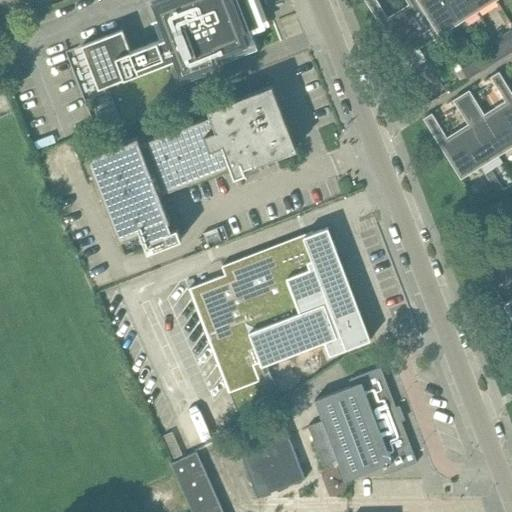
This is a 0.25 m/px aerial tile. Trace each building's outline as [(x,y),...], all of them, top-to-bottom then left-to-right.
[(114,104),(119,102),(180,78),(257,48),(250,30),(260,26),(250,0),(152,0),(150,1),(165,38),(130,51),(122,29),(81,45),(98,89),(107,85),(114,104)] [(387,17),(376,0),(364,0),(401,59),(420,47),(398,11),(387,17)] [(440,35),(417,0),(405,0),(408,4),(398,11),(420,47),(440,35),(439,35),(440,35)] [(459,23),(444,0),(417,0),(440,35),(459,23)] [(470,0),(444,0),(459,23),(477,12),(470,0)] [(496,0),(495,0),(470,0),(477,12),(496,0)] [(511,28),(495,40),(499,46),(505,55),(511,50),(511,28)] [(486,54),(492,63),(505,55),(499,46),(486,54)] [(462,70),(467,79),(480,71),(475,62),(462,70)] [(511,136),(511,93),(498,72),(490,77),(505,101),(494,108),(511,136)] [(187,95),(180,78),(119,102),(124,117),(120,119),(121,121),(187,95)] [(140,143),(137,136),(86,156),(118,240),(139,232),(147,252),(181,239),(177,228),(171,230),(168,221),(170,221),(159,194),(230,167),(234,177),(245,173),(243,167),(252,164),(252,166),(296,149),(272,85),(207,109),(210,116),(140,143)] [(469,90),(461,95),(498,156),(511,147),(511,136),(494,108),(484,114),(469,90)] [(457,131),(479,167),(498,156),(461,95),(452,100),(467,124),(457,131)] [(460,179),(479,167),(457,131),(446,137),(431,113),(422,118),(460,179)] [(497,178),(489,183),(496,194),(504,189),(497,178)] [(484,190),(474,196),(477,202),(488,196),(484,190)] [(219,277),(189,288),(189,289),(198,314),(199,315),(208,339),(209,340),(218,365),(218,366),(228,391),(228,392),(229,392),(236,410),(273,396),(260,362),(322,337),(329,355),(370,339),(370,338),(366,328),(365,326),(360,313),(360,311),(354,297),(354,296),(348,282),(348,280),(342,266),(342,265),(337,251),(333,240),(328,228),(328,227),(313,233),(312,231),(221,266),(225,274),(219,277)] [(506,278),(500,269),(487,277),(493,286),(506,278)] [(511,318),(511,297),(503,303),(511,318)] [(307,426),(322,465),(337,459),(345,480),(382,466),(385,474),(416,462),(380,367),(349,379),(351,385),(314,400),(322,420),(307,426)] [(80,372),(0,407),(0,473),(39,456),(44,467),(98,442),(94,431),(104,426),(80,372)] [(283,422),(235,440),(257,497),(305,479),(283,422)] [(222,511),(196,451),(170,463),(191,511),(222,511)]
